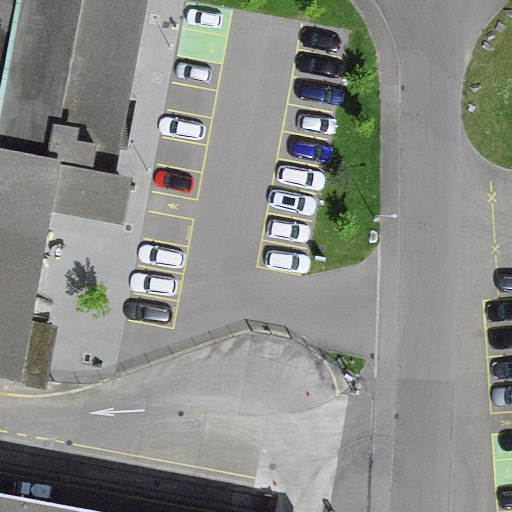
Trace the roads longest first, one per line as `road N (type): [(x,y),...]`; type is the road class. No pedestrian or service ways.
road 1 (residential): [(415,511),(427,102),(394,0)]
road 2 (unknown): [(416,487),(0,434)]
